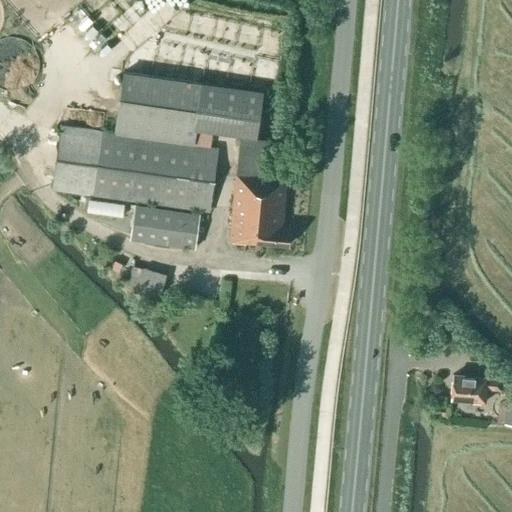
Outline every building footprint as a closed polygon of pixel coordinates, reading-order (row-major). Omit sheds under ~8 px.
[(256,136),(262,91),(122,72),(114,131),(193,142),(195,128),(256,136)] [(135,199),(202,209),(209,210),(218,149),(60,126),(51,187),(135,199)] [(288,245),(290,226),(282,226),(286,178),(235,173),(229,239),(288,245)] [(195,250),(202,209),(135,199),(129,240),(195,250)] [(161,293),(168,267),(140,259),(133,285),(161,293)] [(486,378),(452,375),(450,397),(467,398),(467,401),(484,402),(486,388),(500,389),(501,377),(486,376),(486,378)] [(511,424),(511,403),(505,403),(503,424),(511,424)]
